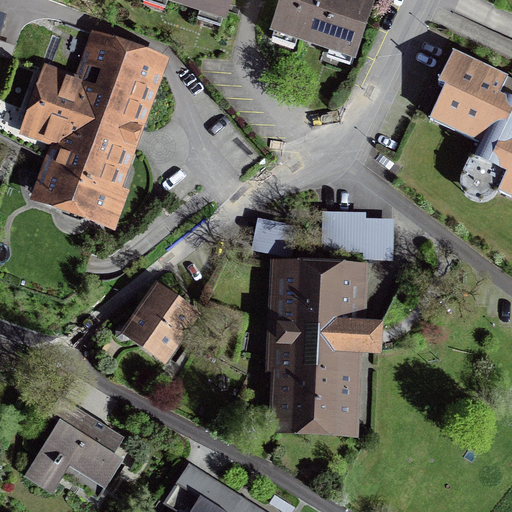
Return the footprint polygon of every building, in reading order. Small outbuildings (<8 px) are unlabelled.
[(230,2),(230,0),(168,0),(225,19),(230,2)] [(358,44),(373,0),(283,0),(273,30),(354,57),(358,44)] [(52,198),(114,220),(121,202),(125,189),(110,183),(153,66),(100,47),(86,85),(48,71),(31,117),(0,101),(0,131),(49,156),(52,147),(68,152),(52,198)] [(509,75),(454,49),(439,80),(446,83),(442,91),(429,117),(479,141),(472,156),(489,164),(480,182),(498,191),(511,197),(511,78),(508,76),(509,75)] [(477,202),(487,201),(495,196),(498,191),(480,182),(489,164),(472,156),(470,155),(462,172),(460,183),(463,192),(469,199),(477,202)] [(365,251),(364,259),(391,260),(392,226),(364,226),(364,219),(344,219),(324,219),(323,250),(365,251)] [(257,251),(290,258),(296,228),(280,225),(263,221),(257,251)] [(349,275),(289,273),(282,425),(346,428),(348,374),(344,374),(345,349),(347,327),(349,275)] [(168,359),(182,340),(176,336),(190,317),(171,303),(174,299),(162,290),(131,332),(168,359)] [(347,327),(345,349),(375,351),(376,328),(347,327)] [(53,492),(69,467),(104,488),(121,461),(111,455),(121,439),(99,427),(93,428),(89,431),(56,411),(40,437),(48,442),(27,475),(53,492)] [(265,511),(243,498),(238,505),(232,501),(234,498),(186,467),(166,499),(186,511),(265,511)]
